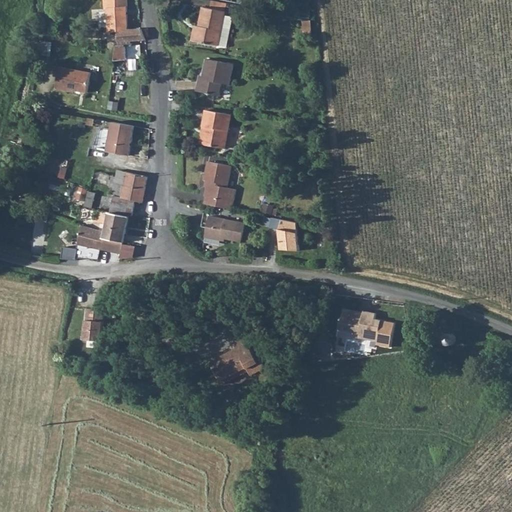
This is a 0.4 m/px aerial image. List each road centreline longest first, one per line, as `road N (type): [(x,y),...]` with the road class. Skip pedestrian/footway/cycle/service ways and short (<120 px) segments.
road 1 (residential): [(164,268),(328,276),(424,297),(511,331)]
road 2 (residential): [(149,0),(164,111),(164,268)]
road 3 (residential): [(0,253),(72,270),(164,268)]
